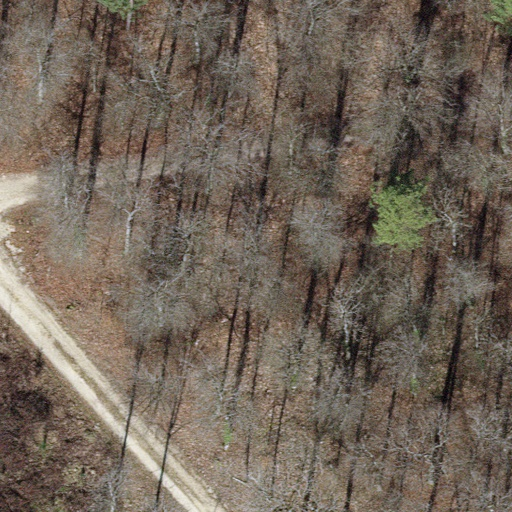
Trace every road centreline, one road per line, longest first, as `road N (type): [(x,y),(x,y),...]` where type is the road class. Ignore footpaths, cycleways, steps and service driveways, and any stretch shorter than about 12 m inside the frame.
road 1 (track): [(0,188),(511,96)]
road 2 (track): [(194,511),(0,318)]
